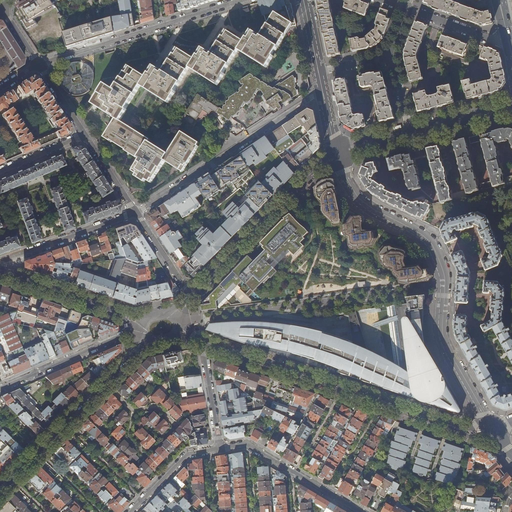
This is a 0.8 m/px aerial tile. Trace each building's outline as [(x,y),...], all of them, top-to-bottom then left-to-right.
[(61,17),(56,8),(51,0),(29,0),(15,8),(14,14),(23,28),(27,34),(31,40),(38,50),(39,52),(46,54),(67,47),(63,33),(58,18),(61,17)] [(51,0),(56,8),(62,5),(59,0),(51,0)] [(134,26),(133,17),(132,13),(131,8),(120,9),(118,0),(120,9),(121,16),(111,18),(114,32),(124,29),(134,26)] [(131,8),(130,0),(118,0),(120,9),(131,8)] [(151,1),(150,0),(143,0),(140,0),(141,9),(152,8),(151,1)] [(180,0),(181,2),(179,3),(180,12),(193,8),(200,5),(216,0),(180,0)] [(266,23),(267,24),(274,12),(292,23),(290,26),(296,25),(291,3),(291,2),(290,2),(290,1),(290,0),(289,0),(265,0),(257,3),(261,16),(263,15),(266,23)] [(316,0),(328,57),(340,54),(328,0),(316,0)] [(344,9),(365,16),(369,4),(357,0),(346,0),(347,0),(346,0),(344,5),(345,5),(344,9)] [(428,7),(481,26),(492,23),(489,11),(482,13),(479,11),(479,10),(477,9),(476,10),(454,2),(455,2),(455,1),(453,1),(452,1),(447,0),(425,0),(424,3),(428,5),(428,7)] [(172,4),(165,6),(166,12),(167,16),(170,15),(174,13),(172,4)] [(247,6),(239,8),(240,9),(238,10),(240,16),(246,14),(246,12),(249,11),(247,6)] [(350,40),(353,52),(372,48),(383,38),(390,20),(387,19),(389,12),(381,9),(375,24),(376,25),(377,26),(375,31),(374,31),(365,38),(365,39),(360,40),(360,39),(358,38),(350,40)] [(292,23),(274,12),(271,18),(288,29),(290,26),(292,23)] [(154,20),(153,13),(140,15),(141,24),(149,21),(154,20)] [(91,39),(114,32),(111,18),(63,33),(67,47),(91,39)] [(178,81),(180,77),(182,78),(189,67),(204,77),(205,76),(211,80),(211,81),(217,85),(224,74),(223,73),(228,64),(227,63),(229,60),(230,61),(237,49),(252,59),(253,58),(260,62),(259,63),(265,67),(272,56),(271,55),(277,46),(275,45),(278,42),(279,43),(288,29),(271,18),(267,24),(262,31),(263,32),(261,36),(260,35),(259,35),(258,37),(255,34),(256,33),(250,29),(243,40),(225,29),(213,49),(214,50),(212,53),(211,52),(210,52),(210,54),(206,52),(207,50),(201,47),(194,58),(176,47),(164,66),(166,67),(164,71),(162,70),(161,72),(157,69),(158,68),(153,64),(146,76),(128,65),(116,85),(118,86),(116,89),(114,88),(114,89),(113,90),(109,88),(110,87),(104,83),(91,102),(101,109),(107,112),(107,111),(114,115),(113,117),(115,118),(103,136),(109,140),(110,139),(125,149),(136,131),(120,120),(127,109),(126,108),(131,100),(130,99),(132,95),(133,96),(140,85),(156,95),(156,94),(163,98),(162,99),(168,102),(175,92),(174,91),(180,82),(178,81)] [(0,80),(24,65),(25,59),(4,27),(1,22),(0,21),(0,80)] [(403,55),(410,82),(423,79),(417,56),(427,26),(416,22),(403,55)] [(438,47),(463,57),(467,45),(443,36),(441,40),(440,40),(439,42),(440,43),(438,47)] [(462,81),(467,100),(487,94),(499,91),(506,81),(503,68),(499,52),(485,47),(484,48),(483,48),(482,51),(483,52),(481,59),(486,61),(486,60),(488,61),(490,69),(489,69),(490,74),(491,74),(492,78),(491,80),(487,81),(479,83),(472,85),(470,79),(462,81)] [(379,116),(380,122),(394,118),(384,78),(382,79),(381,73),(375,74),(375,73),(363,75),(363,77),(359,77),(361,86),(363,88),(371,86),(373,87),(375,96),(377,105),(377,106),(377,107),(378,108),(379,111),(377,112),(378,117),(379,116)] [(254,95),(258,89),(261,91),(264,95),(262,96),(265,100),(261,103),(262,105),(261,107),(266,114),(270,107),(275,110),(277,108),(278,110),(279,110),(282,108),(282,107),(281,106),(279,103),(284,100),(287,102),(291,99),(297,95),(296,89),(295,88),(296,87),(294,78),(291,76),(281,83),(280,83),(274,86),(274,87),(272,89),(254,77),(254,76),(250,74),(239,81),(239,82),(242,85),(243,84),(243,85),(238,93),(229,99),(223,109),(221,108),(219,108),(202,98),(201,98),(201,97),(201,96),(198,94),(197,95),(194,100),(194,101),(193,102),(181,120),(193,127),(197,121),(198,122),(202,119),(204,117),(205,117),(209,115),(211,112),(215,114),(217,118),(221,116),(220,115),(223,111),(226,113),(223,117),(228,120),(229,120),(231,117),(232,116),(233,117),(237,114),(238,112),(240,112),(241,109),(241,108),(244,102),(246,104),(251,101),(252,98),(253,99),(255,96),(254,95)] [(0,163),(62,137),(69,134),(70,128),(42,85),(38,78),(32,77),(23,83),(18,87),(17,87),(23,96),(33,89),(35,92),(34,93),(57,130),(58,129),(59,130),(56,131),(56,132),(36,140),(33,141),(11,108),(8,110),(6,107),(17,100),(11,91),(3,96),(0,98),(0,163)] [(342,122),(353,129),(365,126),(363,120),(364,120),(363,114),(361,115),(361,114),(355,115),(353,114),(352,106),(350,97),(349,98),(348,92),(349,92),(349,90),(348,90),(346,83),(347,82),(347,80),(346,80),(346,79),(333,81),(335,91),(337,99),(339,106),(342,122)] [(414,94),(418,112),(454,103),(450,84),(438,88),(439,92),(438,94),(429,96),(427,95),(426,91),(422,92),(421,91),(418,91),(418,93),(414,94)] [(317,126),(317,125),(315,122),(316,122),(313,117),(315,116),(311,110),(310,111),(309,109),(308,109),(288,122),(283,126),(288,134),(301,125),(303,127),(304,127),(308,133),(317,126)] [(295,144),(288,134),(283,126),(266,137),(275,149),(279,155),(286,150),(295,144)] [(319,149),(320,143),(319,135),(317,126),(308,133),(312,136),(310,138),(311,140),(312,141),(310,142),(304,136),(301,139),(314,154),(319,149)] [(510,140),(511,144),(511,129),(509,127),(497,131),(480,135),(481,141),(492,181),(493,187),(505,183),(504,179),(495,143),(497,142),(497,143),(507,141),(507,140),(508,139),(510,140)] [(145,179),(151,183),(165,161),(182,172),(198,146),(197,146),(199,143),(181,132),(168,153),(148,141),(149,139),(136,131),(124,150),(137,158),(138,157),(140,159),(132,171),(136,173),(135,176),(144,181),(145,179)] [(480,135),(469,138),(471,144),(481,141),(480,135)] [(265,155),(275,149),(266,137),(249,148),(240,154),(248,167),(254,163),(255,165),(267,158),(265,155)] [(314,154),(301,139),(295,144),(286,150),(289,153),(298,164),(301,167),(305,163),(311,157),(314,154)] [(477,184),(465,139),(453,142),(467,194),(479,190),(477,184)] [(428,155),(440,203),(453,200),(438,145),(387,159),(390,171),(400,168),(404,170),(408,187),(409,187),(409,189),(410,189),(411,190),(412,191),(421,189),(414,159),(428,155)] [(99,191),(102,197),(112,191),(107,184),(83,148),(78,146),(75,147),(71,149),(77,157),(75,158),(77,161),(79,161),(87,172),(85,173),(87,177),(89,176),(96,187),(95,188),(97,192),(99,191)] [(298,164),(289,153),(283,158),(282,157),(282,158),(285,162),(292,170),(296,167),(298,164)] [(263,185),(255,177),(248,167),(240,154),(212,172),(195,183),(206,200),(213,210),(213,211),(240,189),(251,199),(261,208),(265,204),(274,195),(263,185)] [(0,181),(0,193),(65,165),(61,155),(54,158),(54,157),(34,165),(34,167),(28,169),(22,172),(21,171),(17,172),(18,174),(5,179),(5,178),(1,179),(1,181),(0,181)] [(281,187),(295,173),(292,170),(285,162),(278,170),(276,168),(266,177),(268,179),(263,185),(274,195),(281,187)] [(381,200),(424,221),(431,205),(422,201),(415,203),(387,189),(374,180),(373,177),(375,173),(378,172),(376,162),(364,165),(361,172),(359,177),(368,190),(381,200)] [(334,189),(333,181),(322,182),(316,188),(317,196),(320,200),(322,200),(324,213),(334,223),(339,222),(337,211),(335,212),(333,197),(333,193),(332,191),(329,192),(328,190),(334,189)] [(477,184),(479,190),(493,187),(492,181),(477,184)] [(182,217),(200,205),(196,198),(199,196),(202,202),(206,200),(195,183),(189,188),(165,204),(171,212),(172,214),(173,213),(178,210),(182,217)] [(62,223),(65,231),(69,230),(74,228),(59,186),(50,190),(53,198),(52,199),(53,202),(54,202),(60,219),(59,219),(61,223),(62,223)] [(17,202),(32,243),(38,241),(41,240),(38,231),(39,231),(38,227),(37,227),(31,211),(32,210),(30,206),(29,207),(26,198),(17,202)] [(245,224),(261,208),(251,199),(240,209),(234,202),(223,213),(230,220),(215,235),(208,228),(207,230),(204,227),(196,235),(199,238),(197,239),(204,246),(194,257),(195,257),(204,266),(219,251),(245,224)] [(82,213),(86,224),(93,221),(119,212),(121,206),(119,203),(118,200),(109,203),(109,202),(105,203),(106,205),(93,209),(92,208),(88,209),(89,211),(82,213)] [(171,212),(165,204),(160,207),(157,208),(162,216),(163,217),(171,212)] [(162,216),(157,208),(150,214),(148,220),(150,222),(151,224),(162,216)] [(502,256),(486,217),(479,213),(445,221),(440,229),(446,244),(457,239),(458,238),(456,236),(455,235),(454,236),(453,234),(455,230),(457,230),(457,231),(458,232),(473,228),(474,227),(474,226),(476,225),(479,227),(480,229),(479,229),(479,230),(482,238),(482,239),(483,239),(484,239),(486,244),(485,244),(485,246),(488,254),(489,254),(490,254),(491,255),(489,259),(487,260),(487,259),(486,259),(482,260),(482,261),(485,270),(486,271),(498,266),(502,256)] [(259,278),(261,276),(263,278),(274,267),(277,264),(290,250),(295,255),(304,246),(300,243),(304,239),(303,237),(308,232),(305,230),(306,229),(302,225),(301,226),(289,215),(260,244),(270,254),(259,266),(253,260),(250,263),(248,266),(243,261),(233,272),(254,291),(263,282),(259,278)] [(166,226),(162,220),(164,219),(163,217),(162,216),(151,224),(154,228),(156,232),(166,226)] [(365,245),(371,244),(374,238),(373,231),(361,233),(359,223),(361,223),(361,219),(359,216),(356,217),(357,219),(349,220),(347,223),(346,224),(347,234),(349,235),(352,246),(358,246),(363,244),(365,245)] [(131,241),(137,237),(141,235),(135,226),(129,224),(125,225),(115,229),(118,237),(122,235),(121,234),(125,233),(125,232),(126,232),(128,236),(118,239),(119,241),(121,247),(126,244),(131,241)] [(171,230),(168,224),(166,226),(156,232),(158,234),(160,237),(171,230)] [(165,246),(182,235),(179,231),(175,233),(175,232),(174,232),(173,232),(171,230),(160,237),(165,246)] [(107,239),(105,233),(103,234),(101,234),(102,236),(98,237),(99,242),(107,239)] [(151,251),(141,235),(137,237),(131,241),(144,261),(149,260),(156,259),(151,251)] [(182,247),(178,240),(183,237),(182,235),(165,246),(171,254),(180,248),(182,247)] [(0,254),(20,247),(16,237),(9,239),(9,238),(5,239),(6,241),(0,242),(0,254)] [(88,246),(85,240),(80,242),(75,243),(77,249),(79,253),(87,250),(89,258),(81,261),(82,264),(93,262),(92,259),(91,256),(88,246)] [(126,259),(121,247),(119,241),(114,242),(118,255),(114,257),(115,260),(126,259)] [(100,253),(97,243),(92,245),(88,246),(91,256),(100,253)] [(114,257),(109,244),(101,247),(103,253),(107,252),(110,261),(114,260),(115,260),(114,257)] [(139,263),(126,244),(121,247),(126,259),(137,263),(139,263)] [(82,264),(81,261),(80,258),(79,253),(77,249),(74,250),(72,245),(68,246),(74,265),(77,264),(81,264),(82,264)] [(74,265),(68,246),(63,248),(50,253),(54,264),(50,277),(61,281),(68,283),(72,269),(71,269),(72,266),(72,265),(74,265)] [(402,282),(428,279),(431,276),(428,271),(426,271),(421,271),(418,267),(403,269),(401,259),(404,259),(406,256),(406,253),(403,250),(394,249),(393,248),(390,246),(386,247),(380,253),(381,259),(389,267),(393,267),(394,275),(396,277),(399,276),(400,281),(402,282)] [(186,256),(180,248),(171,254),(176,262),(186,256)] [(470,282),(470,272),(466,261),(466,260),(463,252),(462,251),(451,255),(455,266),(458,272),(456,295),(456,303),(467,303),(468,303),(469,294),(468,293),(469,283),(470,282)] [(50,277),(54,264),(50,253),(37,257),(24,262),(24,268),(36,272),(50,277)] [(188,260),(188,258),(186,256),(176,262),(178,266),(180,267),(188,260)] [(204,266),(195,257),(194,257),(193,256),(192,257),(194,258),(186,266),(191,271),(190,272),(194,276),(197,274),(204,266)] [(79,271),(74,285),(99,294),(105,295),(112,298),(117,284),(121,273),(126,259),(115,260),(114,260),(107,281),(79,271)] [(137,271),(137,263),(126,259),(121,273),(137,279),(137,271)] [(263,282),(276,269),(274,267),(263,278),(261,276),(259,278),(263,282)] [(79,271),(79,270),(73,268),(72,269),(68,283),(70,284),(74,285),(79,271)] [(147,280),(145,269),(137,271),(137,279),(136,283),(147,280)] [(254,291),(233,272),(228,277),(211,294),(200,305),(201,309),(203,308),(203,311),(232,307),(232,304),(226,299),(231,293),(244,305),(262,303),(261,300),(252,301),(248,298),(254,292),(254,291)] [(177,290),(168,277),(165,279),(166,283),(161,284),(159,274),(153,275),(156,286),(159,300),(164,299),(175,296),(177,290)] [(159,300),(156,286),(153,286),(152,281),(147,282),(148,288),(151,302),(155,301),(159,300)] [(502,322),(504,290),(498,282),(486,282),(484,282),(484,293),(485,294),(488,294),(489,293),(489,292),(492,292),(494,295),(494,297),(492,297),(491,298),(490,311),(492,311),(491,320),(482,325),(482,326),(477,329),(480,334),(492,328),(493,328),(503,323),(502,322)] [(136,291),(136,290),(117,284),(112,298),(119,300),(135,306),(135,305),(136,291)] [(4,307),(10,290),(6,288),(3,287),(2,287),(0,292),(0,298),(1,299),(0,301),(0,309),(3,311),(4,307)] [(151,302),(148,288),(136,291),(135,305),(139,304),(151,302)] [(16,311),(22,297),(17,295),(12,294),(8,305),(16,308),(15,312),(16,311)] [(358,344),(352,341),(337,336),(316,330),(289,325),(262,322),(250,321),(231,321),(209,324),(209,326),(207,330),(206,330),(260,349),(260,347),(277,350),(301,356),(319,362),(340,370),(340,371),(340,372),(340,373),(412,397),(413,399),(413,400),(414,400),(420,403),(459,416),(464,410),(459,402),(440,368),(438,367),(436,367),(434,364),(427,352),(425,349),(423,330),(423,311),(424,306),(424,304),(424,295),(406,298),(407,300),(408,304),(387,306),(396,369),(378,357),(376,361),(382,364),(382,365),(371,361),(367,348),(364,346),(358,344)] [(27,307),(30,300),(22,297),(16,311),(12,323),(32,327),(33,327),(34,324),(36,319),(36,317),(31,315),(22,312),(24,306),(27,307)] [(57,319),(61,307),(52,304),(42,300),(36,317),(36,319),(55,326),(57,319)] [(365,341),(355,309),(348,311),(352,341),(358,344),(364,346),(367,348),(365,341)] [(70,332),(65,334),(66,336),(72,349),(86,343),(93,340),(89,332),(88,329),(89,327),(92,317),(77,312),(71,310),(67,321),(82,326),(81,329),(78,330),(71,333),(70,332)] [(23,350),(12,324),(12,323),(16,311),(8,314),(0,317),(0,328),(11,354),(13,358),(11,358),(12,360),(8,362),(11,368),(13,375),(19,373),(31,367),(23,350)] [(468,335),(466,326),(467,325),(467,317),(466,316),(455,315),(455,320),(454,328),(455,335),(460,344),(471,339),(469,335),(468,334),(468,335)] [(98,330),(99,320),(92,317),(89,327),(98,330)] [(64,330),(67,322),(62,321),(57,319),(55,326),(53,330),(53,332),(64,330)] [(105,322),(99,320),(98,330),(97,333),(99,337),(106,334),(112,332),(113,332),(117,331),(116,328),(115,325),(105,322)] [(511,339),(503,323),(493,328),(511,362),(511,396),(508,397),(509,398),(506,398),(503,397),(502,398),(501,398),(500,395),(491,378),(492,378),(480,355),(479,356),(471,342),(474,340),(473,339),(472,339),(471,339),(460,344),(468,358),(477,376),(486,392),(494,405),(505,410),(511,408),(511,407),(511,339)] [(56,339),(53,332),(51,331),(44,330),(45,332),(48,338),(52,336),(54,340),(56,339)] [(65,334),(64,330),(53,332),(56,339),(56,340),(66,336),(65,334)] [(48,338),(45,332),(39,335),(42,341),(49,359),(52,358),(55,356),(48,338)] [(49,359),(42,341),(23,350),(31,367),(36,365),(49,359)] [(69,350),(65,341),(58,344),(62,353),(69,350)] [(113,358),(121,350),(120,345),(116,346),(115,347),(111,348),(102,353),(97,355),(100,363),(104,367),(113,358)] [(181,363),(178,352),(168,354),(169,355),(167,355),(167,354),(162,356),(165,366),(166,372),(174,370),(173,364),(181,363)] [(100,363),(97,355),(89,358),(97,366),(100,363)] [(165,366),(162,356),(158,357),(154,357),(157,369),(165,366)] [(157,369),(154,357),(150,358),(148,359),(141,366),(148,373),(152,369),(157,369)] [(226,374),(229,364),(223,362),(218,360),(213,364),(214,371),(223,373),(222,375),(225,376),(225,374),(226,374)] [(13,375),(11,368),(8,369),(5,361),(0,362),(0,376),(1,380),(7,378),(13,375)] [(83,370),(80,362),(74,364),(70,367),(73,374),(83,370)] [(101,371),(104,367),(100,363),(97,366),(94,370),(91,367),(89,369),(91,371),(96,376),(101,371)] [(234,384),(239,370),(240,368),(232,365),(229,364),(226,374),(225,374),(225,376),(222,375),(222,381),(216,381),(217,386),(231,384),(234,384)] [(148,373),(141,366),(138,369),(135,372),(143,380),(145,378),(149,382),(152,379),(148,375),(149,374),(148,373)] [(73,374),(70,367),(64,369),(60,371),(63,379),(73,375),(73,374)] [(244,392),(250,374),(243,371),(239,370),(234,384),(244,392)] [(63,379),(60,371),(55,373),(45,377),(53,385),(64,380),(63,379)] [(92,380),(96,376),(91,371),(83,378),(80,375),(78,376),(87,385),(92,380)] [(143,380),(135,372),(133,374),(129,378),(137,385),(143,380)] [(253,399),(261,375),(251,372),(250,374),(244,392),(246,393),(253,399)] [(266,389),(270,378),(264,376),(261,375),(253,399),(261,403),(264,394),(257,392),(259,386),(266,389)] [(83,389),(87,385),(78,376),(77,377),(79,380),(73,386),(69,382),(67,383),(70,386),(79,394),(83,389)] [(137,385),(129,378),(126,381),(124,384),(132,391),(137,385)] [(271,409),(280,382),(274,379),(270,378),(266,389),(264,394),(261,403),(266,406),(271,409)] [(285,417),(296,387),(285,383),(280,382),(271,409),(275,411),(285,417)] [(132,391),(124,384),(121,386),(117,390),(121,394),(121,393),(126,398),(130,395),(129,394),(132,391)] [(233,389),(232,386),(231,386),(231,384),(217,386),(218,392),(228,390),(230,398),(228,398),(229,400),(240,399),(239,397),(238,389),(233,389)] [(79,394),(70,386),(62,394),(70,402),(77,396),(79,394)] [(313,403),(318,394),(310,392),(296,387),(285,417),(288,418),(292,419),(294,420),(297,422),(300,424),(301,422),(303,420),(304,417),(305,416),(313,403)] [(41,413),(25,397),(26,395),(19,388),(7,394),(16,402),(25,412),(34,420),(43,430),(59,413),(70,402),(62,394),(61,393),(52,401),(54,404),(50,408),(48,406),(41,413)] [(159,401),(165,396),(159,390),(151,398),(157,404),(159,401)] [(139,407),(145,400),(147,399),(141,393),(133,401),(139,407)] [(261,403),(253,399),(246,393),(241,394),(242,396),(239,397),(240,399),(229,400),(227,401),(227,399),(226,400),(226,401),(220,402),(221,409),(222,416),(263,409),(266,406),(261,403)] [(16,402),(7,394),(1,397),(9,407),(16,402)] [(204,402),(203,394),(187,396),(187,400),(177,401),(184,414),(206,411),(204,402)] [(324,410),(331,399),(324,396),(318,394),(313,403),(315,404),(324,410)] [(120,405),(115,399),(112,396),(107,400),(105,402),(113,410),(116,408),(117,409),(120,405)] [(174,405),(172,403),(173,402),(169,398),(168,399),(165,396),(159,401),(169,410),(174,405)] [(25,412),(16,402),(9,407),(18,417),(25,412)] [(113,410),(105,402),(103,404),(99,408),(108,416),(113,410)] [(324,410),(315,404),(311,411),(320,416),(324,410)] [(182,413),(174,405),(169,410),(168,411),(176,419),(182,413)] [(353,414),(357,408),(350,405),(348,408),(346,407),(342,405),(338,413),(347,418),(349,420),(351,416),(353,414)] [(272,416),(275,411),(271,409),(266,406),(263,409),(262,411),(272,416)] [(108,416),(99,408),(95,412),(94,414),(102,422),(108,416)] [(255,419),(255,418),(259,417),(262,411),(263,409),(222,416),(224,425),(229,424),(229,425),(235,424),(235,423),(244,421),(244,423),(250,422),(250,420),(255,419)] [(362,423),(367,414),(363,411),(359,409),(355,415),(353,414),(351,416),(354,418),(362,423)] [(118,427),(129,416),(123,411),(115,419),(119,423),(116,425),(118,427)] [(285,417),(275,411),(272,416),(283,421),(285,417)] [(320,416),(311,411),(307,418),(316,423),(320,416)] [(34,420),(25,412),(18,417),(21,420),(20,422),(24,426),(26,424),(28,426),(34,420)] [(155,428),(161,423),(157,419),(158,418),(153,413),(149,417),(150,418),(147,421),(148,421),(155,428)] [(345,422),(347,418),(338,413),(334,420),(345,426),(347,424),(345,422)] [(102,422),(94,414),(92,416),(88,420),(94,426),(96,428),(102,422)] [(203,418),(203,415),(193,417),(194,426),(191,426),(193,429),(204,427),(205,427),(203,418)] [(123,427),(128,422),(129,417),(129,416),(118,427),(111,434),(117,440),(118,439),(125,432),(120,426),(121,425),(123,427)] [(316,423),(307,418),(305,416),(304,417),(307,419),(305,422),(304,421),(303,420),(301,422),(303,424),(312,429),(316,423)] [(387,423),(385,422),(387,418),(384,417),(382,416),(377,426),(383,430),(385,427),(387,423)] [(140,428),(148,421),(147,421),(144,417),(144,418),(142,418),(141,420),(137,425),(140,428)] [(287,431),(294,420),(292,419),(290,422),(286,420),(288,418),(285,417),(283,421),(279,427),(281,428),(280,430),(284,432),(285,430),(287,431)] [(359,429),(362,423),(354,418),(350,424),(359,429)] [(391,420),(387,418),(385,422),(387,423),(385,427),(386,428),(390,430),(395,421),(391,420)] [(191,426),(187,419),(178,428),(188,438),(189,438),(190,446),(196,445),(194,432),(193,429),(191,426)] [(43,430),(34,420),(28,426),(37,436),(39,434),(43,430)] [(88,432),(94,426),(88,420),(85,423),(82,426),(88,432)] [(169,426),(163,420),(161,423),(155,428),(161,434),(169,426)] [(298,428),(299,426),(297,425),(296,425),(294,424),(295,423),(296,423),(297,422),(294,420),(287,431),(294,435),(294,434),(298,428)] [(345,426),(334,420),(331,425),(339,430),(340,427),(344,429),(345,426)] [(261,436),(265,428),(258,424),(250,438),(257,442),(261,436)] [(305,441),(312,429),(303,424),(300,429),(298,428),(294,434),(297,436),(305,441)] [(355,435),(359,429),(350,424),(347,430),(355,435)] [(245,432),(245,429),(253,428),(254,425),(224,430),(225,436),(231,439),(245,437),(244,432),(245,432)] [(338,435),(340,431),(339,430),(331,425),(328,430),(338,435)] [(95,438),(100,432),(96,428),(94,426),(88,432),(94,438),(95,438)] [(380,437),(384,431),(383,430),(377,426),(373,433),(380,437)] [(206,443),(205,432),(209,431),(209,427),(205,427),(204,427),(204,430),(194,432),(196,445),(206,443)] [(411,448),(413,441),(415,441),(418,434),(398,427),(393,442),(392,441),(387,456),(388,456),(386,463),(388,464),(386,467),(401,472),(402,469),(404,469),(404,467),(406,467),(407,464),(406,464),(406,462),(405,462),(408,452),(409,452),(410,449),(409,449),(409,448),(411,448)] [(11,438),(1,428),(0,429),(0,439),(5,444),(10,439),(11,438)] [(148,436),(140,428),(134,434),(142,442),(148,436)] [(188,438),(178,428),(172,434),(180,442),(181,441),(182,442),(184,440),(185,441),(186,441),(188,438)] [(339,436),(338,435),(328,430),(325,435),(336,441),(338,438),(339,436)] [(355,435),(347,430),(346,432),(343,430),(341,434),(343,435),(352,440),(355,435)] [(110,442),(100,432),(95,438),(94,438),(104,448),(110,442)] [(180,442),(172,434),(166,440),(174,447),(180,442)] [(277,449),(280,443),(274,440),(276,437),(275,437),(275,436),(275,435),(267,448),(272,451),(275,452),(277,449)] [(352,440),(343,435),(342,438),(339,436),(338,438),(349,445),(352,440)] [(378,445),(381,439),(375,436),(374,437),(371,435),(369,439),(376,444),(378,445)] [(438,449),(441,442),(421,435),(419,442),(420,443),(420,444),(421,445),(417,458),(416,457),(415,459),(416,459),(412,472),(426,477),(428,471),(429,472),(430,470),(428,470),(432,457),(434,458),(434,456),(433,455),(435,448),(438,449)] [(146,449),(154,441),(148,436),(142,442),(140,444),(146,449)] [(267,441),(261,436),(257,442),(264,446),(267,441)] [(301,447),(305,441),(297,436),(296,438),(297,439),(294,443),(301,447)] [(286,447),(290,441),(291,440),(289,438),(286,443),(285,442),(286,440),(284,438),(285,437),(284,437),(282,441),(280,443),(277,449),(280,450),(283,452),(286,447)] [(349,445),(338,438),(336,441),(335,443),(346,450),(349,445)] [(17,456),(5,444),(0,439),(0,461),(6,468),(14,459),(17,456)] [(23,450),(15,442),(10,447),(8,445),(12,441),(10,439),(5,444),(17,456),(21,452),(23,450)] [(130,447),(123,441),(122,442),(118,439),(117,440),(113,444),(120,451),(122,454),(130,447)] [(375,446),(376,444),(369,439),(365,445),(374,450),(377,452),(378,449),(376,448),(377,447),(375,446)] [(174,447),(166,440),(160,445),(169,453),(174,447)] [(334,446),(322,440),(319,444),(327,449),(331,451),(331,450),(332,450),(328,447),(328,446),(332,449),(333,447),(334,446)] [(67,453),(73,447),(76,445),(72,441),(69,444),(67,441),(62,446),(61,447),(67,453)] [(297,454),(301,447),(294,443),(290,441),(286,447),(288,448),(297,454)] [(120,451),(113,444),(110,442),(104,448),(114,457),(120,451)] [(346,450),(335,443),(334,446),(333,447),(336,448),(334,450),(343,455),(346,450)] [(459,464),(464,450),(444,443),(442,450),(444,451),(442,458),(443,459),(443,460),(441,460),(440,463),(442,464),(439,473),(437,473),(437,474),(435,474),(434,477),(436,477),(435,480),(436,480),(436,481),(452,486),(454,478),(456,479),(460,464),(459,464)] [(325,452),(327,449),(319,444),(316,451),(323,455),(327,457),(329,454),(325,452)] [(169,453),(160,445),(154,451),(163,459),(169,453)] [(373,454),(374,450),(365,445),(362,451),(373,457),(375,455),(373,454)] [(73,459),(67,453),(61,447),(59,449),(49,459),(55,466),(62,459),(64,462),(67,465),(68,465),(73,459)] [(79,453),(73,447),(67,453),(73,459),(79,453)] [(134,454),(136,453),(130,447),(122,454),(129,461),(132,464),(138,458),(134,454)] [(498,461),(494,455),(484,451),(472,447),(468,471),(472,471),(474,471),(474,467),(474,465),(475,462),(475,461),(484,464),(486,464),(487,465),(486,467),(488,469),(498,461)] [(297,454),(288,448),(283,457),(286,459),(293,463),(298,454),(297,454)] [(343,455),(334,450),(332,449),(332,450),(331,450),(332,451),(332,452),(333,453),(332,454),(341,459),(343,455)] [(129,461),(122,454),(120,451),(114,457),(124,467),(129,461)] [(163,459),(154,451),(149,457),(157,465),(163,459)] [(320,460),(323,455),(316,451),(313,456),(320,460)] [(373,457),(362,451),(358,457),(365,461),(368,463),(370,459),(372,460),(373,457)] [(244,467),(243,452),(236,453),(229,455),(231,466),(231,469),(244,467)] [(89,463),(79,453),(73,459),(83,469),(89,463)] [(341,459),(332,454),(332,455),(329,454),(327,457),(327,458),(329,459),(338,464),(341,459)] [(228,467),(226,455),(218,456),(211,458),(211,463),(217,462),(218,467),(228,467)] [(157,465),(149,457),(143,463),(151,471),(157,465)] [(363,465),(365,461),(358,457),(355,463),(361,467),(362,464),(363,465)] [(322,471),(326,465),(325,465),(314,458),(310,463),(309,462),(306,468),(315,473),(317,468),(322,471)] [(83,469),(73,459),(68,465),(72,470),(78,475),(83,469)] [(203,469),(202,459),(196,460),(194,461),(194,464),(188,465),(188,469),(188,470),(196,470),(203,469)] [(338,464),(329,459),(325,465),(326,465),(334,470),(338,464)] [(272,475),(271,467),(268,466),(261,467),(261,462),(258,460),(258,467),(259,477),(272,475)] [(137,469),(135,467),(132,464),(129,461),(124,467),(133,477),(139,471),(137,469)] [(492,475),(500,469),(502,467),(499,463),(498,461),(488,469),(487,469),(477,470),(478,474),(480,474),(480,476),(481,477),(484,474),(485,475),(482,478),(485,480),(492,475)] [(99,473),(89,463),(83,469),(93,479),(99,473)] [(151,471),(143,463),(137,469),(139,471),(145,477),(151,471)] [(361,471),(363,468),(361,467),(355,463),(351,469),(360,474),(363,475),(364,472),(361,471)] [(332,475),(334,470),(326,465),(322,471),(318,478),(323,481),(325,477),(329,479),(331,478),(332,476),(332,475)] [(229,474),(229,470),(231,470),(231,469),(231,466),(228,467),(218,467),(218,475),(229,474)] [(182,482),(189,476),(188,470),(188,469),(187,469),(185,467),(176,476),(182,482)] [(287,477),(271,467),(272,475),(272,479),(273,479),(274,481),(272,481),(272,485),(272,486),(285,486),(285,482),(287,477)] [(47,475),(40,468),(34,474),(46,487),(52,481),(53,480),(47,475)] [(93,479),(83,469),(78,475),(82,479),(87,485),(93,479)] [(203,477),(203,469),(196,470),(196,473),(192,474),(192,478),(194,477),(203,477)] [(359,477),(360,474),(351,469),(350,469),(348,472),(348,473),(349,473),(348,474),(360,480),(361,478),(359,477)] [(505,475),(503,472),(503,470),(500,469),(492,475),(497,481),(500,479),(505,475)] [(146,478),(145,477),(139,471),(133,477),(144,487),(150,482),(146,478)] [(387,492),(394,478),(395,476),(388,472),(384,479),(380,487),(383,488),(379,495),(384,498),(387,492)] [(109,483),(99,473),(93,479),(103,488),(109,483)] [(511,479),(511,477),(507,473),(505,475),(500,479),(506,486),(511,479)] [(46,487),(34,474),(32,476),(28,481),(40,493),(41,492),(46,487)] [(360,480),(348,474),(345,480),(346,481),(352,484),(353,485),(354,483),(357,485),(360,480)] [(380,487),(384,479),(376,474),(370,485),(363,498),(360,503),(366,506),(375,490),(372,488),(375,484),(380,487)] [(182,482),(176,476),(174,479),(183,487),(185,484),(182,482)] [(396,490),(400,481),(394,478),(387,492),(391,494),(392,492),(393,493),(400,497),(402,493),(396,490)] [(103,488),(93,479),(87,485),(92,489),(94,491),(92,493),(92,494),(95,497),(97,494),(103,488)] [(188,495),(186,494),(187,492),(186,491),(185,492),(182,490),(181,492),(179,491),(181,487),(173,479),(170,483),(181,494),(183,496),(187,500),(188,498),(187,497),(188,495)] [(363,498),(370,485),(368,484),(369,482),(365,480),(364,482),(363,481),(355,494),(358,496),(363,498)] [(58,486),(52,481),(46,487),(56,496),(62,490),(58,486)] [(353,487),(351,486),(352,484),(346,481),(345,483),(344,482),(339,490),(347,495),(349,493),(353,487)] [(118,492),(109,483),(103,488),(113,498),(118,492)] [(181,494),(170,483),(165,488),(163,489),(171,496),(173,495),(175,497),(176,497),(177,496),(178,497),(181,494)] [(305,496),(308,490),(306,488),(301,485),(298,488),(298,490),(299,490),(298,492),(298,503),(301,503),(305,496)] [(130,491),(125,486),(118,492),(113,498),(123,509),(127,505),(129,503),(126,499),(127,498),(127,497),(126,496),(125,496),(123,497),(121,494),(122,493),(122,494),(124,492),(127,494),(130,491)] [(287,505),(285,486),(272,486),(273,490),(273,493),(276,493),(276,495),(273,495),(273,500),(274,506),(276,505),(287,505)] [(56,496),(46,487),(41,492),(50,502),(56,496)] [(113,498),(103,488),(97,494),(101,499),(107,504),(113,498)] [(171,496),(163,489),(161,491),(160,492),(168,500),(171,496)] [(205,500),(205,489),(196,490),(196,493),(197,495),(196,496),(205,504),(207,506),(207,507),(207,501),(205,500)] [(67,495),(62,490),(56,496),(66,506),(72,500),(67,495)] [(315,500),(318,495),(313,492),(308,490),(305,496),(311,500),(311,502),(315,502),(315,500)] [(460,511),(461,508),(462,502),(464,494),(464,492),(456,490),(445,511),(460,511)] [(168,500),(160,492),(158,494),(157,495),(167,505),(168,504),(166,502),(167,501),(169,503),(170,502),(168,500)] [(392,511),(398,502),(400,497),(393,493),(392,496),(395,497),(393,503),(392,502),(391,506),(386,503),(381,511),(392,511)] [(488,511),(490,502),(491,500),(491,497),(492,495),(478,494),(478,495),(476,504),(475,511),(474,511),(488,511)] [(26,507),(14,495),(12,497),(7,502),(14,508),(15,506),(19,510),(18,511),(21,511),(22,511),(25,508),(26,507)] [(174,511),(167,505),(157,495),(155,497),(150,502),(160,511),(174,511)] [(205,504),(196,496),(196,495),(190,501),(198,509),(200,507),(199,507),(202,504),(203,505),(205,504)] [(327,500),(318,495),(315,500),(315,502),(315,506),(317,505),(318,504),(322,506),(321,508),(322,508),(319,511),(324,511),(330,502),(327,500)] [(66,506),(56,496),(50,502),(60,511),(66,506)] [(192,505),(187,500),(183,496),(182,497),(184,499),(179,504),(181,506),(187,511),(191,511),(188,509),(192,505)] [(119,511),(123,509),(113,498),(107,504),(114,511),(119,511)] [(77,505),(72,500),(66,506),(72,511),(79,511),(81,510),(77,505)] [(187,511),(181,506),(180,507),(174,501),(171,503),(180,511),(187,511)] [(0,511),(12,511),(15,509),(14,508),(7,502),(0,509),(0,511)] [(160,511),(150,502),(142,511),(140,511),(160,511)] [(180,511),(171,503),(170,502),(169,503),(170,504),(169,505),(168,504),(167,505),(174,511),(180,511)] [(311,510),(311,502),(301,503),(301,511),(311,510)] [(346,511),(344,510),(330,502),(324,511),(346,511)] [(414,511),(398,502),(392,511),(414,511)] [(475,511),(476,504),(462,502),(461,508),(475,511)] [(495,511),(496,507),(497,507),(498,504),(490,502),(488,511),(495,511)]
